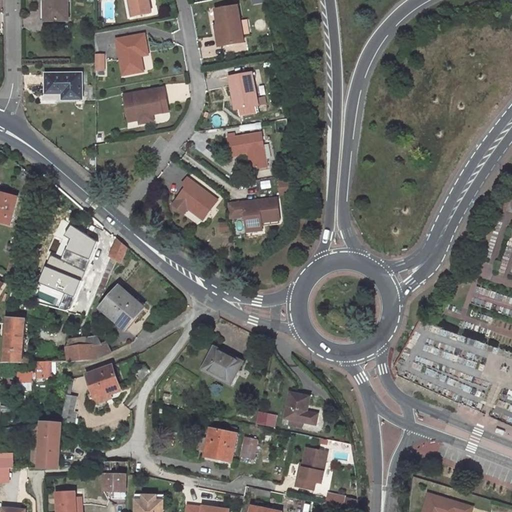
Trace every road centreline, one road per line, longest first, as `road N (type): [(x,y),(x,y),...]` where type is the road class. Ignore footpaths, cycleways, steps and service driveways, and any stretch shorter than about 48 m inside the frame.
road 1 (trunk): [(360,260),(342,200),(354,91),(387,23),(417,0)]
road 2 (trunk): [(328,0),(338,62),(318,266)]
road 3 (residential): [(117,220),(188,126),(198,99),(178,0)]
road 4 (secondary): [(511,123),(425,262),(389,283)]
road 5 (residential): [(216,295),(148,385),(138,453)]
road 6 (tertiary): [(0,125),(117,220)]
road 7 (residential): [(138,453),(37,478),(40,511)]
road 8 (tertiary): [(117,220),(216,295)]
road 9 (residential): [(111,357),(216,295)]
